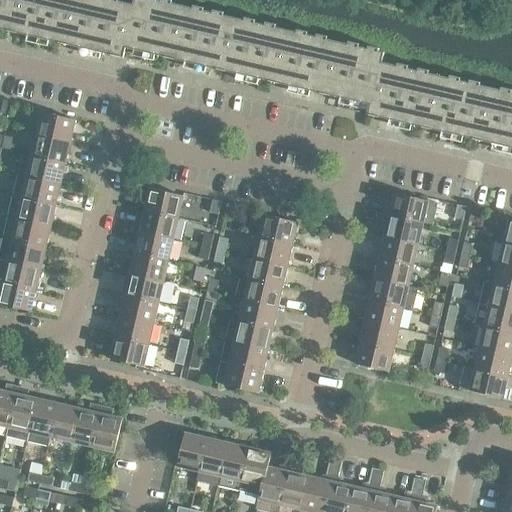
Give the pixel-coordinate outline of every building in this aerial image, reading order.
[(0,0),(0,29),(38,38),(47,0),(0,0)] [(90,50),(101,0),(47,0),(38,38),(90,50)] [(144,52),(156,0),(134,0),(133,5),(111,0),(101,0),(90,50),(124,58),(126,48),(144,52)] [(196,64),(208,12),(156,0),(144,52),(196,64)] [(248,76),(260,24),(208,12),(196,64),(248,76)] [(300,88),(312,36),(260,24),(248,76),(300,88)] [(351,100),(363,48),(312,36),(300,88),(351,100)] [(401,122),(413,70),(382,63),(384,53),(363,48),(351,100),(370,105),(367,115),(401,122)] [(452,134),(465,82),(413,70),(401,122),(452,134)] [(504,146),(511,112),(511,92),(465,82),(452,134),(504,146)] [(13,102),(4,100),(1,113),(10,115),(13,102)] [(42,112),(37,134),(70,142),(76,120),(42,112)] [(66,163),(70,142),(37,134),(32,155),(66,163)] [(301,167),(303,154),(289,151),(286,164),(301,167)] [(66,163),(32,155),(23,153),(18,174),(61,184),(66,163)] [(56,205),(61,184),(18,174),(13,195),(56,205)] [(150,188),(145,210),(178,218),(183,196),(150,188)] [(395,193),(390,215),(423,223),(433,225),(438,203),(395,193)] [(51,226),(56,205),(13,195),(8,216),(51,226)] [(222,202),(213,200),(210,213),(219,215),(222,202)] [(233,218),(236,206),(236,205),(227,203),(224,216),(233,218)] [(466,207),(457,205),(454,218),(463,220),(466,207)] [(478,224),(481,210),(472,208),(469,221),(478,224)] [(173,239),(178,218),(145,210),(140,231),(173,239)] [(264,215),(259,237),(292,245),(298,222),(264,215)] [(418,244),(423,223),(390,215),(385,236),(418,244)] [(46,247),(51,226),(8,216),(3,237),(46,247)] [(169,260),(173,239),(140,231),(135,253),(169,260)] [(205,233),(202,246),(211,248),(214,236),(205,233)] [(413,265),(418,244),(385,236),(380,258),(413,265)] [(0,258),(41,268),(46,247),(3,237),(0,251),(0,258)] [(220,237),(217,249),(226,251),(229,239),(220,237)] [(288,266),(292,245),(259,237),(254,258),(288,266)] [(456,253),(458,241),(450,239),(447,251),(456,253)] [(473,244),(464,242),(462,254),(470,256),(473,244)] [(511,266),(511,243),(504,242),(499,263),(511,266)] [(208,260),(211,248),(202,246),(199,258),(208,260)] [(223,264),(226,251),(217,249),(214,262),(223,264)] [(453,265),(456,253),(447,251),(444,263),(453,265)] [(164,281),(169,260),(135,253),(130,274),(164,281)] [(468,269),(470,256),(462,254),(459,267),(468,269)] [(0,281),(36,290),(41,268),(0,258),(0,281)] [(283,287),(288,266),(254,258),(249,279),(283,287)] [(408,286),(413,265),(380,258),(375,279),(408,286)] [(511,288),(511,266),(499,263),(494,284),(511,288)] [(206,269),(197,267),(194,280),(203,282),(206,269)] [(451,274),(442,272),(439,285),(448,287),(451,274)] [(159,302),(164,281),(130,274),(125,295),(159,302)] [(283,287),(249,279),(240,277),(235,298),(244,300),(278,308),(283,287)] [(207,291),(216,293),(219,280),(210,278),(207,291)] [(416,288),(408,286),(375,279),(370,300),(404,307),(411,309),(416,288)] [(0,304),(31,312),(36,290),(0,281),(0,304)] [(511,288),(494,284),(485,282),(480,303),(489,305),(511,310),(511,288)] [(452,296),(461,299),(464,285),(455,283),(452,296)] [(154,323),(159,302),(125,295),(121,316),(154,323)] [(190,297),(187,309),(196,311),(199,299),(190,297)] [(205,300),(202,312),(211,314),(214,302),(205,300)] [(273,329),(278,308),(244,300),(240,321),(273,329)] [(399,328),(404,307),(370,300),(365,321),(399,328)] [(435,302),(432,314),(441,316),(444,304),(435,302)] [(450,305),(447,317),(456,320),(459,307),(450,305)] [(511,332),(511,310),(489,305),(484,326),(511,332)] [(193,323),(196,311),(187,309),(184,321),(193,323)] [(208,327),(211,314),(202,312),(199,325),(208,327)] [(438,328),(441,316),(432,314),(429,326),(438,328)] [(149,344),(154,323),(121,316),(116,337),(149,344)] [(453,332),(456,320),(447,317),(444,330),(453,332)] [(273,329),(240,321),(230,319),(226,340),(268,350),(273,329)] [(394,349),(399,328),(365,321),(360,342),(394,349)] [(511,354),(511,332),(484,326),(479,347),(511,354)] [(144,367),(149,344),(116,337),(111,359),(144,367)] [(180,339),(177,351),(186,353),(189,341),(180,339)] [(263,371),(268,350),(226,340),(221,361),(263,371)] [(195,342),(192,354),(201,357),(204,344),(195,342)] [(389,372),(394,349),(360,342),(355,364),(389,372)] [(431,358),(434,346),(425,344),(422,356),(431,358)] [(440,347),(437,360),(446,362),(449,349),(440,347)] [(508,376),(511,358),(511,354),(479,347),(474,368),(508,376)] [(184,366),(186,353),(177,351),(175,363),(184,366)] [(198,369),(201,357),(192,354),(189,367),(198,369)] [(428,370),(431,358),(422,356),(419,368),(428,370)] [(443,374),(446,362),(437,360),(434,372),(443,374)] [(258,393),(263,371),(221,361),(216,383),(258,393)] [(508,376),(474,368),(465,366),(460,388),(503,398),(508,376)] [(0,425),(9,427),(16,394),(18,387),(12,385),(8,388),(7,392),(0,390),(0,425)] [(18,387),(16,394),(9,427),(6,437),(27,442),(37,399),(26,396),(27,393),(24,388),(18,387)] [(51,437),(58,404),(37,399),(27,442),(48,447),(51,437)] [(72,442),(79,408),(58,404),(51,437),(72,442)] [(91,411),(79,408),(72,442),(93,447),(100,413),(102,406),(96,405),(92,408),(91,411)] [(102,406),(100,413),(93,447),(115,452),(123,419),(110,416),(111,412),(108,408),(102,406)] [(199,471),(207,438),(185,433),(177,466),(199,471)] [(218,486),(228,443),(207,438),(199,471),(197,481),(218,486)] [(239,491),(249,448),(228,443),(218,486),(239,491)] [(271,453),(249,448),(239,491),(259,495),(261,486),(262,486),(267,466),(268,467),(271,453)] [(287,448),(285,457),(297,460),(299,451),(287,448)] [(301,511),(310,476),(297,473),(298,469),(295,468),(297,460),(285,457),(283,465),(289,467),(278,511),(301,511)] [(330,458),(328,467),(340,470),(342,461),(330,458)] [(278,511),(289,467),(283,465),(280,465),(279,469),(268,467),(267,466),(262,486),(261,486),(259,495),(256,510),(265,511),(278,511)] [(345,511),(352,486),(340,483),(341,479),(338,478),(340,470),(328,467),(326,475),(332,477),(323,511),(345,511)] [(384,471),(378,470),(372,468),(370,477),(382,479),(384,471)] [(497,485),(500,473),(492,471),(489,483),(497,485)] [(40,484),(42,475),(29,472),(27,481),(40,484)] [(511,472),(509,472),(509,475),(500,473),(497,485),(506,487),(507,481),(511,481),(511,472)] [(54,478),(42,475),(40,484),(52,487),(54,478)] [(323,511),(332,477),(326,475),(323,475),(322,479),(310,476),(301,511),(323,511)] [(390,511),(394,496),(382,493),(383,489),(380,488),(382,479),(370,477),(368,485),(374,486),(368,511),(390,511)] [(9,481),(0,478),(0,488),(7,490),(9,481)] [(414,478),(412,486),(424,489),(426,481),(414,478)] [(82,493),(84,485),(71,482),(69,491),(82,493)] [(368,511),(374,486),(368,485),(365,484),(364,489),(352,486),(345,511),(368,511)] [(96,487),(84,485),(82,493),(94,496),(96,487)] [(422,498),(424,489),(412,486),(410,495),(416,496),(412,511),(435,511),(437,506),(424,503),(425,498),(422,498)] [(36,498),(38,490),(26,487),(24,496),(36,498)] [(51,492),(38,490),(36,498),(49,501),(51,492)] [(412,511),(416,496),(410,495),(407,494),(406,499),(394,496),(390,511),(412,511)] [(0,499),(0,503),(12,507),(14,498),(1,495),(0,499)] [(78,508),(80,499),(68,496),(66,505),(78,508)] [(93,502),(80,499),(78,508),(91,511),(93,502)]
